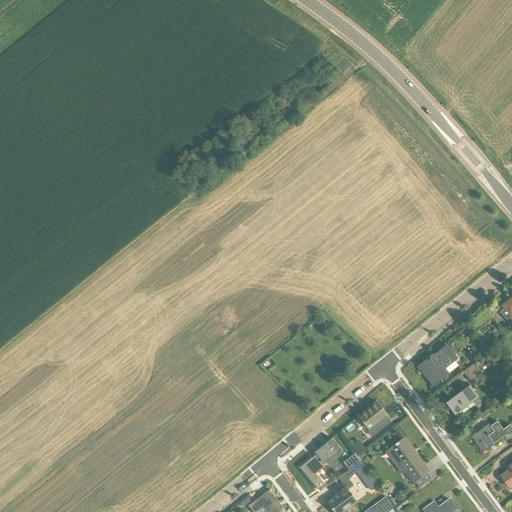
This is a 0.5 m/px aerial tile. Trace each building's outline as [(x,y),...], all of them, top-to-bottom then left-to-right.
[(509,320),(511,317),(511,298),(503,306),(505,308),(501,311),(501,313),(506,320),(509,320)] [(470,323),(476,329),(494,315),(488,309),(470,323)] [(505,327),(498,332),(501,337),(508,331),(505,327)] [(433,386),(449,373),(446,369),(458,359),(447,346),(431,359),(430,360),(420,368),(433,386)] [(474,363),(463,372),(470,381),(481,372),(486,368),(479,359),(474,363)] [(456,415),(473,402),(479,398),(470,385),(464,390),(452,398),(451,398),(452,399),(447,403),(446,402),(446,403),(456,417),(457,417),(456,415)] [(388,416),(377,402),(358,416),(363,422),(362,423),(369,431),(388,416)] [(511,426),(510,424),(503,430),(497,422),(473,440),(480,449),(479,449),(479,451),(481,450),(484,454),(486,451),(485,450),(506,435),(508,436),(511,432),(511,426)] [(310,479),(327,465),(325,463),(342,450),(332,439),(315,453),(316,455),(301,468),(310,479)] [(428,471),(405,439),(398,444),(398,443),(396,444),(396,445),(386,452),(402,474),(405,471),(412,482),(428,471)] [(349,470),(361,461),(355,454),(343,462),(349,470)] [(333,511),(334,510),(335,511),(342,511),(356,502),(348,490),(354,486),(349,479),(354,476),(354,475),(365,466),(361,461),(349,470),(338,478),(344,485),(338,490),(341,494),(328,503),(333,511)] [(500,476),(501,477),(508,487),(511,484),(511,464),(509,467),(511,469),(500,476)] [(280,511),(284,509),(270,490),(248,506),(252,511),(259,511),(263,510),(264,511),(280,511)] [(376,506),(379,511),(389,511),(395,508),(387,498),(376,506)] [(397,504),(401,508),(408,502),(405,498),(397,504)] [(423,510),(425,511),(458,511),(450,499),(438,508),(434,502),(423,510)]
